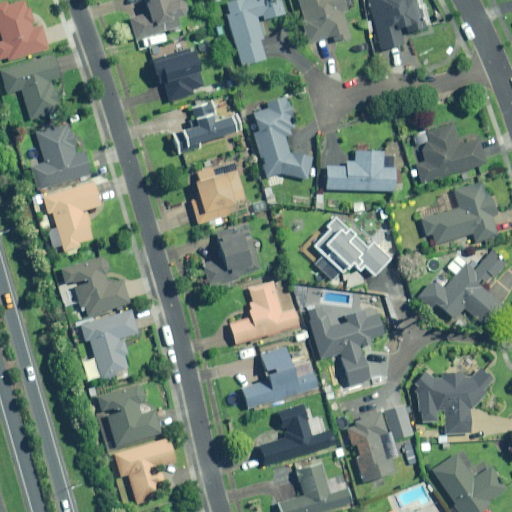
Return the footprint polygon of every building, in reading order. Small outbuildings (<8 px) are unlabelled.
[(178,20),(189,16),(184,0),(146,0),(145,0),(148,13),(129,19),(136,40),(166,31),(180,27),(178,20)] [(283,15),(279,0),(245,0),(227,5),(230,15),(227,15),(241,66),(265,60),(259,39),(262,39),(257,17),(262,15),(264,20),(283,15)] [(348,38),(340,0),(298,0),(307,43),(332,38),(333,41),(348,38)] [(367,0),(381,50),(403,44),(399,29),(405,27),(407,33),(427,28),(422,10),(419,0),(367,0)] [(0,59),(8,57),(10,63),(49,52),(42,26),(34,28),(26,1),(8,6),(7,2),(0,4),(0,30),(3,42),(0,42),(0,59)] [(206,86),(194,48),(152,61),(159,84),(163,83),(169,102),(192,95),(190,90),(206,86)] [(62,78),(56,55),(0,71),(0,73),(6,94),(22,90),(30,120),(61,111),(53,80),(62,78)] [(253,132),(259,160),(262,159),(265,178),(273,176),(281,175),(306,181),(312,159),(297,155),(289,153),(286,137),(293,136),(285,96),(264,100),(266,109),(256,111),(260,131),(253,132)] [(215,122),(209,102),(187,108),(193,127),(172,133),(178,155),(195,150),(194,145),(242,131),(238,115),(215,122)] [(459,146),(452,122),(425,130),(429,142),(420,145),(425,163),(415,166),(421,184),(487,164),(480,139),(459,146)] [(78,154),(69,124),(37,134),(46,164),(30,168),(37,191),(91,175),(85,152),(78,154)] [(383,152),(355,152),(355,163),(347,162),(346,167),(327,167),(327,190),(394,192),(395,170),(382,169),(383,152)] [(219,176),(217,166),(192,173),(199,199),(191,201),(198,224),(228,216),(225,206),(246,200),(238,171),(219,176)] [(101,206),(95,183),(43,197),(49,217),(54,215),(58,233),(45,236),(48,249),(62,245),(66,257),(81,253),(78,243),(93,239),(85,210),(101,206)] [(484,194),(481,184),(454,191),(459,208),(422,219),(430,247),(473,234),(475,243),(497,237),(491,217),(497,216),(490,193),(484,194)] [(412,220),(409,209),(398,212),(401,223),(412,220)] [(367,247),(335,216),(324,228),(327,231),(313,246),(323,256),(315,266),(333,284),(351,265),(359,272),(363,267),(374,277),(391,258),(373,240),(367,247)] [(251,237),(247,224),(215,234),(221,257),(202,263),(209,289),(238,280),(262,273),(251,237)] [(507,267),(491,254),(476,272),(466,264),(445,289),(434,280),(418,299),(431,309),(435,304),(454,320),(464,309),(483,326),(502,303),(487,290),(490,287),(507,267)] [(111,284),(103,258),(61,270),(65,284),(73,282),(83,317),(129,304),(123,281),(111,284)] [(282,313),(273,282),(248,290),(252,303),(248,304),(253,319),(230,325),(236,344),(299,326),(294,310),(282,313)] [(330,327),(325,307),(308,312),(320,359),(341,354),(349,386),(369,381),(360,348),(372,345),(371,340),(383,337),(376,312),(363,316),(362,311),(344,316),(346,322),(330,327)] [(138,334),(130,310),(81,325),(86,342),(90,341),(101,378),(128,370),(123,355),(128,354),(123,338),(138,334)] [(292,367),(286,347),(261,355),(268,381),(242,388),(248,409),(317,388),(309,362),(292,367)] [(466,381),(464,373),(461,373),(442,375),(442,379),(422,381),(417,383),(421,424),(440,422),(440,425),(446,424),(447,436),(472,433),(470,412),(493,377),(483,370),(480,370),(466,381)] [(148,400),(144,384),(98,397),(102,411),(106,410),(117,447),(161,433),(155,411),(142,415),(138,403),(148,400)] [(311,437),(304,406),(278,412),(285,440),(260,446),(264,466),(336,448),(332,431),(311,437)] [(413,434),(404,406),(384,413),(393,441),(413,434)] [(386,433),(380,413),(355,420),(357,426),(347,429),(352,446),(356,445),(360,457),(356,458),(363,483),(397,473),(392,458),(385,460),(378,436),(386,433)] [(176,462),(169,439),(114,454),(121,477),(129,475),(137,505),(153,500),(151,493),(162,490),(156,467),(176,462)] [(472,465),(463,451),(433,470),(458,511),(483,511),(489,509),(486,503),(506,491),(491,466),(472,478),(466,469),(472,465)] [(332,494),(323,464),(296,472),(304,496),(278,504),(280,511),(322,511),(350,504),(346,489),(332,494)]
